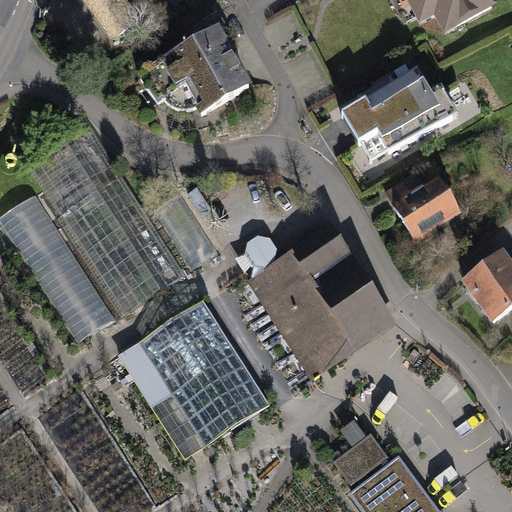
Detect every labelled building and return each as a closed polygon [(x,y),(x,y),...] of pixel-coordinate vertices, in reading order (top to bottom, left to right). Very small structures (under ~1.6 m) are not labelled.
[(117,0),(93,0),(84,5),(104,43),(133,29),(117,0)] [(394,0),(411,34),(432,24),(440,41),(492,15),(484,0),(394,0)] [(219,36),(140,81),(155,107),(225,118),(256,101),(219,36)] [(417,72),(336,118),(370,178),(484,113),(466,81),(433,100),(417,72)] [(1,213),(77,339),(220,253),(182,190),(127,223),(119,209),(121,208),(85,148),(83,149),(74,134),(25,163),(40,189),(1,213)] [(438,185),(394,211),(417,249),(461,223),(438,185)] [(330,228),(248,282),(303,366),(386,312),(330,228)] [(511,273),(504,262),(464,289),(492,330),(511,316),(511,273)] [(121,345),(183,454),(271,404),(209,295),(121,345)] [(342,435),(353,451),(360,445),(366,441),(355,426),(342,435)] [(351,488),(388,461),(370,438),(366,441),(353,451),(334,465),(351,488)] [(439,511),(399,460),(349,496),(360,511),(439,511)]
